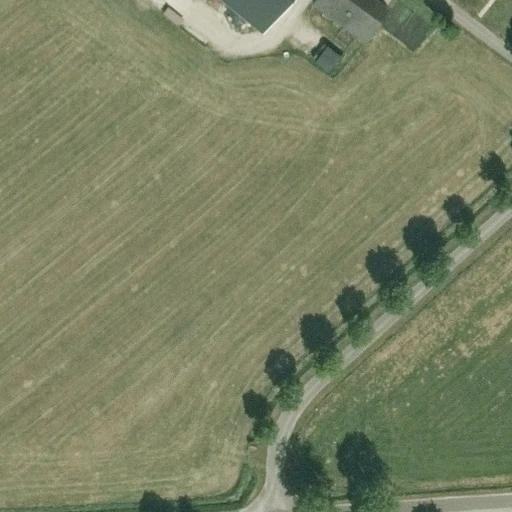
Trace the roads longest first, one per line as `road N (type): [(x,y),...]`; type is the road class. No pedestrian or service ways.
road 1 (unclassified): [(277,511),(277,445),(294,408),(511,208)]
road 2 (unclassified): [(511,502),(367,511)]
